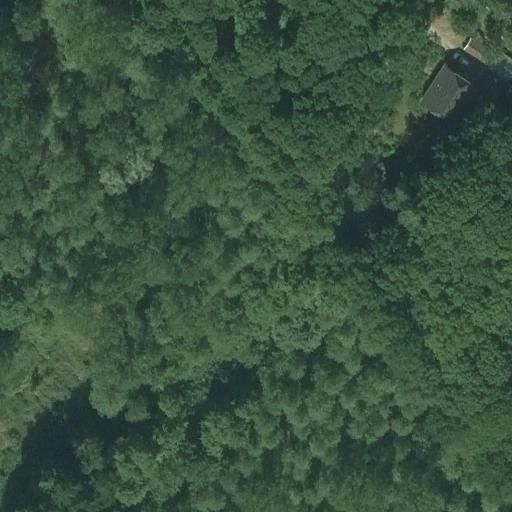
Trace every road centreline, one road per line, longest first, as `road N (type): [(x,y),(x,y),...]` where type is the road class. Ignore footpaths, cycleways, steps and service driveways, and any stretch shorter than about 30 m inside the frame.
road 1 (track): [(326,173),(468,357),(511,398)]
road 2 (track): [(177,0),(326,173)]
road 3 (track): [(418,0),(326,173)]
